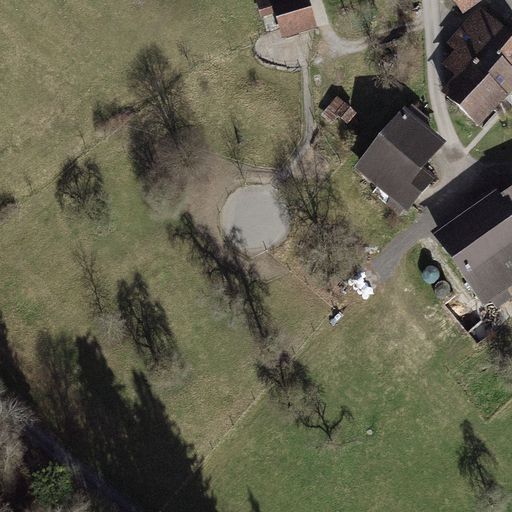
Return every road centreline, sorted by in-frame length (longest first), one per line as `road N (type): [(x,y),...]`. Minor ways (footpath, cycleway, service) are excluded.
road 1 (residential): [(428,0),(439,108),(474,188)]
road 2 (track): [(0,405),(130,511)]
road 3 (track): [(382,269),(437,215),(511,171)]
